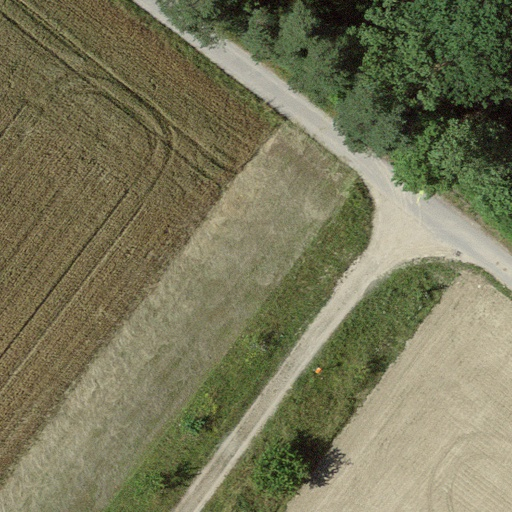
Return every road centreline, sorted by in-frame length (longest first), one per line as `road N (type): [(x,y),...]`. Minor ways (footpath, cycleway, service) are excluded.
road 1 (track): [(153,0),(511,273)]
road 2 (track): [(421,204),(186,511)]
